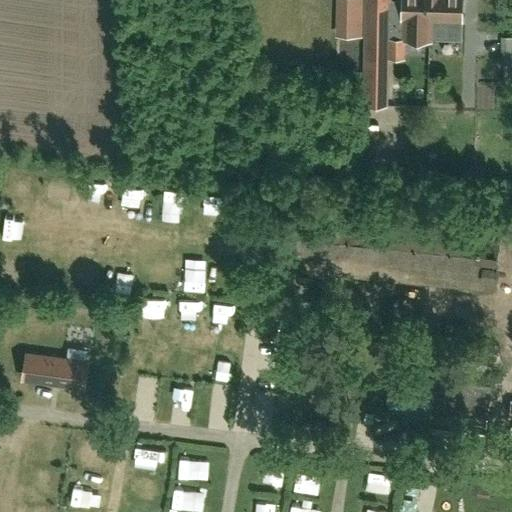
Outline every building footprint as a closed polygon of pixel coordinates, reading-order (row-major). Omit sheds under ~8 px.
[(365,0),(363,104),(388,104),(389,58),(404,58),(404,38),(429,39),(429,38),(449,38),(449,20),(460,21),(460,0),(402,0),(403,0),(397,0),(365,0)] [(363,15),(336,15),(335,36),(363,37),(363,15)] [(471,35),(471,22),(456,22),(456,35),(471,35)] [(504,220),(301,200),(293,271),(496,290),(504,220)] [(22,379),(83,387),(86,360),(26,352),(22,379)] [(485,430),(491,383),(423,377),(424,365),(411,364),(407,403),(414,404),(412,421),(428,423),(428,429),(477,435),(484,430),(485,430)] [(434,511),(440,483),(418,479),(419,473),(413,472),(411,487),(423,489),(419,511),(434,511)]
